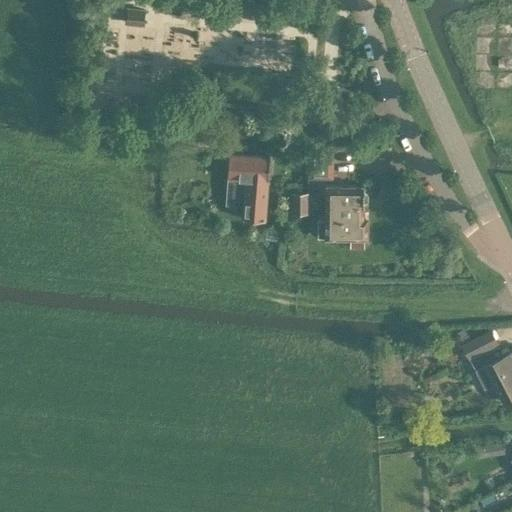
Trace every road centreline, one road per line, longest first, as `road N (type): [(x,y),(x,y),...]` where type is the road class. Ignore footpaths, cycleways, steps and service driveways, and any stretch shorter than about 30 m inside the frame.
road 1 (unclassified): [(368,0),(405,127),(459,220),(511,270)]
road 2 (tertiary): [(511,263),(469,183),(393,0)]
